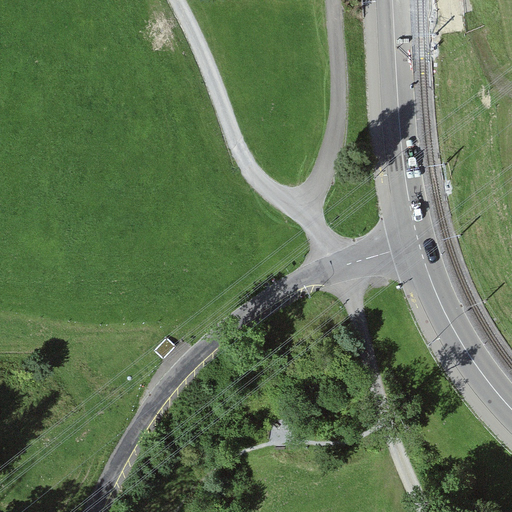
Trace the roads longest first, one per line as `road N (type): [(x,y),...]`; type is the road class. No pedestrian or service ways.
road 1 (unclassified): [(418,244),(311,276),(208,343),(156,400),(94,511)]
road 2 (track): [(340,267),(306,214),(253,176),(176,0)]
road 3 (track): [(340,267),(422,511)]
road 4 (secondary): [(391,0),(398,121),(418,244)]
road 5 (secondary): [(511,410),(452,326),(418,244)]
